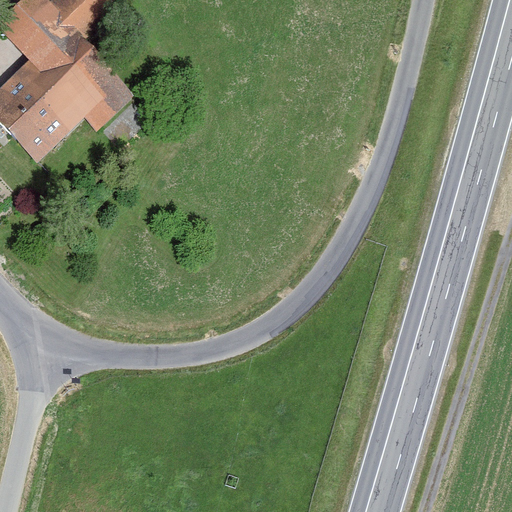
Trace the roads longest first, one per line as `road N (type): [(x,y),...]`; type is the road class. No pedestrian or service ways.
road 1 (unclassified): [(49,332),(90,349),(159,357),(226,346),(283,315),(331,262),(369,191),(424,0)]
road 2 (primary): [(511,27),(375,511)]
road 3 (track): [(511,234),(425,511)]
road 4 (unclassified): [(49,332),(7,511)]
